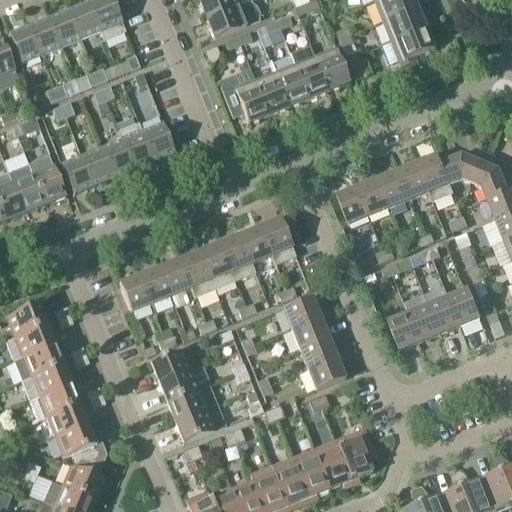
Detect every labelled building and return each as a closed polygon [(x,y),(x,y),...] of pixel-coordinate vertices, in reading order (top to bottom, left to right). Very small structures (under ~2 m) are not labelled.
[(125,34),(110,0),(103,0),(91,5),(95,16),(103,34),(106,42),(125,34)] [(240,8),(236,0),(203,0),(197,2),(205,22),(240,8)] [(388,0),(374,6),(382,26),(417,12),(412,0),(388,0)] [(251,3),(240,8),(205,22),(214,43),(260,25),(260,17),(257,9),(251,3)] [(95,16),(91,5),(71,13),(83,42),(103,34),(95,16)] [(295,11),(298,20),(310,16),(306,7),(295,11)] [(382,26),(390,46),(425,32),(417,12),(382,26)] [(62,51),(83,42),(71,13),(50,21),(62,51)] [(289,20),(277,24),(280,32),(292,28),(289,20)] [(42,59),(62,51),(50,21),(30,29),(42,59)] [(280,32),(277,24),(265,29),(268,37),(280,32)] [(20,67),(42,59),(30,29),(8,38),(20,67)] [(334,34),(338,44),(350,39),(346,29),(334,34)] [(425,32),(390,46),(399,66),(408,63),(412,72),(429,65),(425,56),(433,52),(425,32)] [(248,36),(237,41),(240,49),(252,45),(248,36)] [(338,44),(345,61),(357,56),(350,39),(338,44)] [(240,49),(237,41),(225,46),(228,54),(240,49)] [(0,45),(0,96),(20,88),(2,45),(0,45)] [(308,103),(328,95),(314,60),(310,49),(290,57),(291,60),(308,103)] [(335,52),(314,60),(328,95),(349,86),(335,52)] [(345,61),(355,84),(366,79),(357,56),(345,61)] [(140,71),(135,59),(127,62),(132,74),(140,71)] [(308,103),(291,60),(271,68),(288,111),(308,103)] [(104,72),(96,75),(101,87),(109,84),(104,72)] [(101,87),(96,75),(88,78),(93,90),(101,87)] [(268,119),(288,111),(274,76),(254,84),(268,119)] [(147,88),(142,77),(134,80),(139,91),(147,88)] [(247,127),(268,119),(254,84),(237,91),(234,86),(222,91),(234,121),(243,117),(247,127)] [(64,88),(56,91),(61,103),(69,100),(64,88)] [(117,100),(112,88),(104,92),(109,103),(117,100)] [(61,103),(56,91),(48,94),(53,106),(61,103)] [(109,103),(104,92),(96,95),(101,107),(109,103)] [(76,117),(71,105),(63,109),(68,120),(76,117)] [(68,120),(63,109),(56,112),(60,124),(68,120)] [(15,113),(7,116),(11,126),(19,123),(15,113)] [(11,126),(7,116),(0,118),(0,121),(3,129),(11,126)] [(134,173),(156,164),(144,135),(140,126),(119,134),(123,143),(134,173)] [(162,127),(144,135),(156,164),(174,157),(162,127)] [(21,128),(13,131),(17,141),(25,138),(21,128)] [(17,141),(13,131),(5,134),(9,144),(17,141)] [(113,181),(134,173),(123,143),(102,152),(113,181)] [(93,190),(113,181),(102,152),(81,160),(93,190)] [(473,187),(486,156),(476,152),(472,161),(463,158),(442,166),(450,188),(463,183),(473,187)] [(482,191),(487,203),(508,195),(500,173),(491,170),(495,160),(486,156),(473,187),(482,191)] [(450,188),(442,166),(438,158),(419,166),(435,206),(454,198),(450,188)] [(28,169),(44,209),(65,201),(49,160),(45,160),(43,160),(38,162),(35,163),(31,166),(29,167),(28,169)] [(73,198),(93,190),(81,160),(61,168),(73,198)] [(416,215),(435,207),(435,206),(419,166),(399,174),(416,215)] [(44,209),(28,169),(8,177),(25,217),(44,209)] [(389,212),(411,203),(399,174),(377,183),(389,212)] [(25,217),(8,177),(0,180),(0,213),(5,225),(25,217)] [(369,220),(389,212),(377,183),(357,191),(369,220)] [(349,228),(369,220),(357,191),(337,199),(349,228)] [(487,203),(496,225),(511,218),(511,193),(508,195),(487,203)] [(511,218),(496,225),(504,245),(511,242),(511,218)] [(466,219),(459,222),(463,232),(470,230),(466,219)] [(451,225),(456,235),(463,232),(459,222),(451,225)] [(259,230),(271,260),(275,268),(294,260),(279,223),(259,230)] [(271,260),(259,230),(239,238),(251,268),(271,260)] [(433,234),(426,237),(430,247),(438,244),(433,234)] [(419,240),(423,250),(430,247),(426,237),(419,240)] [(251,268),(239,238),(220,246),(234,283),(254,276),(251,268)] [(214,291),(234,283),(220,246),(200,254),(214,291)] [(462,253),(465,260),(474,256),(471,249),(462,253)] [(443,259),(439,250),(432,253),(436,262),(443,259)] [(393,251),(386,254),(390,264),(397,261),(393,251)] [(429,265),(436,262),(432,253),(425,256),(429,265)] [(194,299),(214,291),(200,254),(180,262),(191,292),(194,299)] [(378,256),(383,267),(390,264),(386,254),(378,256)] [(172,300),(191,292),(180,262),(160,271),(172,300)] [(402,276),(398,266),(391,269),(395,278),(402,276)] [(388,281),(395,278),(391,269),(384,272),(388,281)] [(470,273),(473,280),(482,276),(479,269),(470,273)] [(151,308),(172,300),(160,271),(139,279),(151,308)] [(130,316),(151,308),(139,279),(119,287),(130,316)] [(478,294),(481,301),(490,297),(487,290),(478,294)] [(291,302),(298,300),(295,291),(287,294),(291,302)] [(481,322),(469,292),(449,301),(461,330),(481,322)] [(291,302),(287,294),(280,296),(283,305),(291,302)] [(320,321),(312,301),(283,313),(291,333),(320,321)] [(461,330),(449,301),(428,309),(440,338),(461,330)] [(6,320),(14,339),(47,326),(39,307),(6,320)] [(251,319),(259,316),(256,307),(248,310),(251,319)] [(440,338),(428,309),(408,317),(420,346),(440,338)] [(251,319),(248,310),(240,313),(244,322),(251,319)] [(484,313),(487,321),(497,317),(494,310),(484,313)] [(55,316),(57,322),(69,317),(67,311),(55,316)] [(69,317),(57,322),(61,332),(73,327),(69,317)] [(399,355),(420,346),(408,317),(388,325),(399,355)] [(487,321),(490,328),(499,324),(497,317),(487,321)] [(328,342),(320,321),(291,333),(299,353),(328,342)] [(210,335),(218,332),(215,323),(207,326),(210,335)] [(55,346),(47,326),(14,339),(15,340),(5,344),(13,363),(55,346)] [(210,335),(207,326),(199,329),(203,338),(210,335)] [(222,347),(235,342),(231,334),(219,338),(222,347)] [(242,343),(245,351),(254,347),(251,339),(242,343)] [(169,352),(177,349),(173,340),(166,343),(169,352)] [(337,362),(328,342),(299,353),(307,374),(337,362)] [(169,352),(166,343),(158,346),(161,355),(169,352)] [(63,366),(55,346),(13,363),(21,383),(63,366)] [(245,351),(248,358),(257,354),(254,347),(245,351)] [(71,356),(73,362),(85,357),(83,351),(71,356)] [(150,367),(158,386),(191,373),(183,353),(150,367)] [(85,357),(73,362),(77,372),(89,367),(85,357)] [(345,383),(337,362),(307,374),(315,394),(345,383)] [(71,385),(63,366),(21,383),(29,402),(71,385)] [(236,379),(248,374),(245,367),(234,371),(236,379)] [(191,373),(158,386),(166,406),(199,393),(191,373)] [(248,374),(236,379),(239,385),(251,381),(248,374)] [(259,385),(262,392),(271,388),(268,381),(259,385)] [(71,385),(29,402),(37,423),(47,419),(79,406),(71,385)] [(262,392),(265,400),(274,396),(271,388),(262,392)] [(211,389),(199,393),(166,406),(174,426),(219,409),(211,389)] [(87,396),(89,402),(101,397),(99,391),(87,396)] [(101,397),(89,402),(93,412),(105,407),(101,397)] [(316,401),(320,413),(329,410),(325,398),(316,401)] [(320,413),(316,401),(309,404),(313,416),(320,413)] [(79,406),(47,419),(54,438),(87,425),(79,406)] [(263,415),(265,414),(262,406),(249,412),(252,419),(263,415)] [(271,412),(276,424),(284,421),(279,408),(271,412)] [(227,429),(219,409),(174,426),(182,447),(227,429)] [(276,424),(271,412),(265,414),(263,415),(268,427),(276,424)] [(87,425),(54,438),(63,460),(71,457),(71,455),(72,455),(84,451),(87,460),(104,453),(101,445),(96,447),(87,425)] [(364,431),(332,443),(352,489),(360,486),(358,481),(372,476),(366,461),(374,458),(364,431)] [(240,432),(232,435),(237,447),(245,444),(240,432)] [(237,447),(232,435),(225,438),(229,450),(237,447)] [(332,443),(312,451),(329,493),(343,488),(344,492),(352,489),(332,443)] [(198,449),(189,452),(194,464),(202,461),(198,449)] [(62,488),(95,502),(103,483),(98,480),(107,459),(104,453),(87,460),(84,451),(72,455),(73,458),(75,464),(73,469),(71,468),(62,488)] [(312,451),(291,460),(310,506),(317,503),(316,498),(329,493),(312,451)] [(194,464),(189,452),(182,455),(187,467),(194,464)] [(502,457),(496,459),(511,500),(511,470),(511,471),(509,466),(502,457)] [(494,478),(482,483),(493,511),(504,511),(511,509),(511,500),(496,459),(491,461),(492,473),(494,478)] [(291,460),(270,468),(287,511),(293,511),(310,506),(291,460)] [(26,472),(38,477),(41,470),(29,465),(26,472)] [(287,511),(270,468),(249,477),(263,511),(287,511)] [(38,477),(26,472),(22,481),(34,486),(38,477)] [(462,473),(455,476),(470,511),(493,511),(482,483),(471,487),(469,482),(462,473)] [(470,511),(455,476),(451,477),(452,489),(454,494),(442,499),(447,511),(470,511)] [(95,503),(53,485),(45,504),(63,511),(95,511),(96,511),(92,509),(95,503)] [(262,511),(252,486),(232,494),(239,511),(262,511)] [(422,489),(416,492),(424,511),(447,511),(442,499),(431,503),(429,498),(422,489)] [(424,511),(416,492),(411,494),(412,505),(414,510),(410,511),(424,511)] [(0,493),(0,507),(9,511),(15,499),(0,493)] [(239,511),(232,494),(210,503),(213,511),(239,511)] [(213,511),(210,503),(207,495),(185,504),(188,511),(213,511)]
